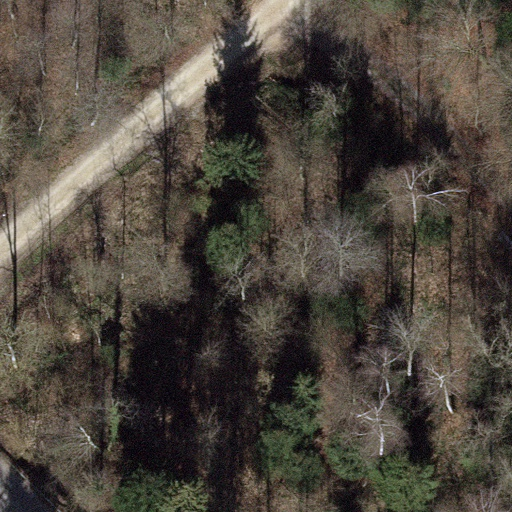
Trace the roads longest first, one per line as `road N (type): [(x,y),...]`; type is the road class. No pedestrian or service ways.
road 1 (track): [(285,0),(0,253)]
road 2 (track): [(511,202),(433,114),(304,0)]
